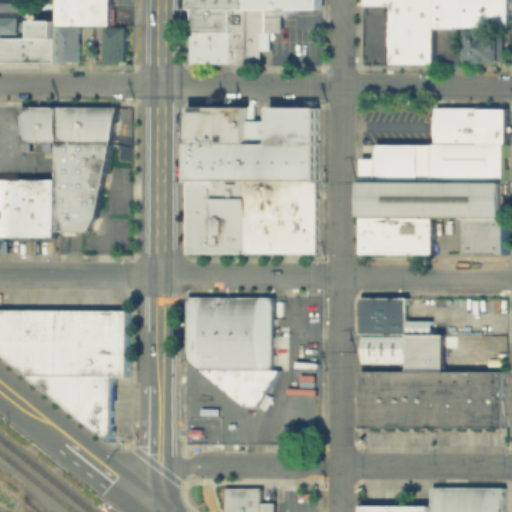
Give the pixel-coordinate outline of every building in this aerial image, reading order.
[(0,0),(25,0),(25,10),(0,10),(0,0)] [(112,0),(112,24),(59,24),(59,0),(112,0)] [(214,31),(188,31),(188,0),(246,0),(246,31),(214,31)] [(271,0),(271,32),(271,49),(262,49),(262,62),(246,62),(246,31),(246,0),(271,0)] [(271,0),(319,0),(319,8),(289,8),(289,15),(282,15),(282,32),(271,32),(271,0)] [(363,0),(508,0),(508,26),(436,26),(436,62),(391,62),(392,5),(363,4),(363,0)] [(22,31),(0,31),(0,16),(22,16),(22,31)] [(0,60),(0,36),(34,37),(34,18),(57,18),(57,60),(0,60)] [(81,26),(81,60),(60,60),(61,26),(81,26)] [(125,26),(125,60),(104,60),(104,26),(125,26)] [(188,31),(214,31),(214,62),(188,62),(188,31)] [(214,31),(246,31),(246,62),(214,62),(214,31)] [(506,31),(506,61),(469,61),(469,31),(506,31)] [(111,141),(57,141),(52,141),(52,149),(42,149),(42,141),(31,141),(31,150),(21,150),(21,104),(119,105),(111,141)] [(188,178),(188,104),(248,105),(248,118),(270,118),(270,105),(319,105),(318,179),(188,178)] [(439,143),(439,107),(510,107),(509,180),(508,180),(508,181),(508,215),(470,215),(437,215),(366,215),(366,180),(379,180),(379,179),(365,179),(365,157),(379,157),(379,143),(439,143)] [(111,141),(104,177),(57,177),(57,141),(111,141)] [(56,236),(0,235),(0,176),(21,176),(57,177),(56,229),(56,236)] [(104,177),(97,215),(89,229),(56,229),(57,177),(104,177)] [(318,179),(318,252),(187,251),(188,178),(318,179)] [(437,215),(437,253),(365,252),(365,215),(366,215),(437,215)] [(508,215),(510,215),(510,253),(470,253),(470,215),(508,215)] [(244,405),(186,357),(187,294),(275,295),(274,369),(280,369),(259,405),(244,405)] [(432,319),(432,332),(408,332),(362,331),(362,296),(408,296),(408,319),(432,319)] [(30,374),(0,349),(0,309),(59,309),(59,374),(30,374)] [(113,440),(30,374),(59,374),(90,374),(90,309),(127,309),(127,374),(113,374),(113,431),(113,440)] [(90,374),(59,374),(59,309),(90,309),(90,374)] [(363,362),(363,360),(362,360),(362,347),(363,347),(363,335),(408,336),(408,332),(432,332),(445,332),(445,368),(408,368),(408,362),(363,362)] [(392,426),(361,426),(361,369),(392,370),(392,426)] [(432,427),(392,426),(392,370),(433,370),(432,427)] [(479,427),(432,427),(433,370),(479,370),(479,427)] [(505,427),(479,427),(479,370),(506,370),(505,427)] [(201,435),(190,435),(189,427),(201,427),(201,435)] [(505,511),(433,511),(433,504),(433,486),(505,486),(505,511)] [(276,501),(275,511),(226,511),(226,487),(262,487),(262,501),(276,501)] [(298,500),(298,491),(314,491),(314,499),(298,500)]
